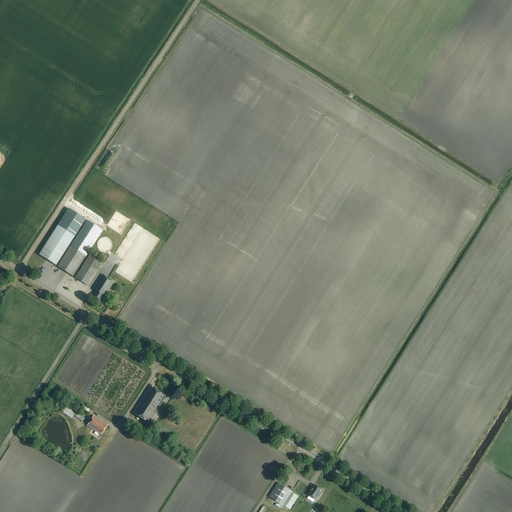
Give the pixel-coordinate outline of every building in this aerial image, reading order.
[(56,266),(64,253),(85,219),(68,209),(39,255),(56,266)] [(73,277),(86,257),(71,247),(57,267),(73,277)] [(87,286),(101,264),(89,256),(75,278),(87,286)] [(109,293),(116,283),(103,275),(94,290),(96,292),(93,296),(100,301),(103,296),(104,297),(107,292),(109,293)] [(149,423),(165,397),(149,387),(133,413),(149,423)] [(72,419),(75,413),(64,406),(61,412),(72,419)] [(77,416),(83,420),(86,417),(79,412),(77,416)] [(101,435),(106,427),(100,423),(101,421),(94,416),(87,426),(101,435)] [(289,510),(298,497),(277,485),(269,497),(289,510)] [(320,494),(323,490),(314,485),(308,496),(316,501),(318,498),(321,495),(320,494)]
